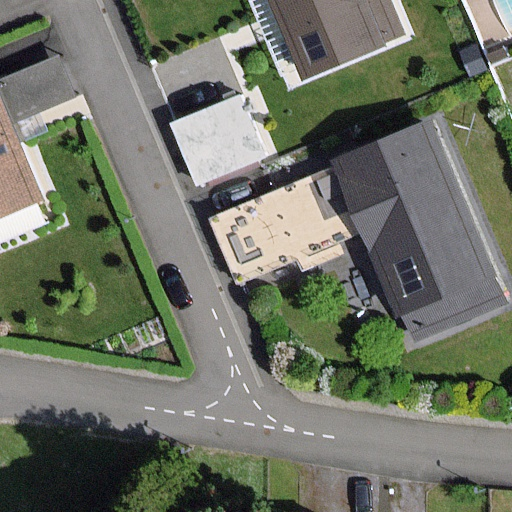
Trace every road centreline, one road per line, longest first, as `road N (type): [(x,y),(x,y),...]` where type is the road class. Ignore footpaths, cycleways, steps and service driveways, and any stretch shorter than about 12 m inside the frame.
road 1 (residential): [(82,0),(249,419)]
road 2 (residential): [(249,419),(511,451)]
road 3 (residential): [(0,385),(249,419)]
